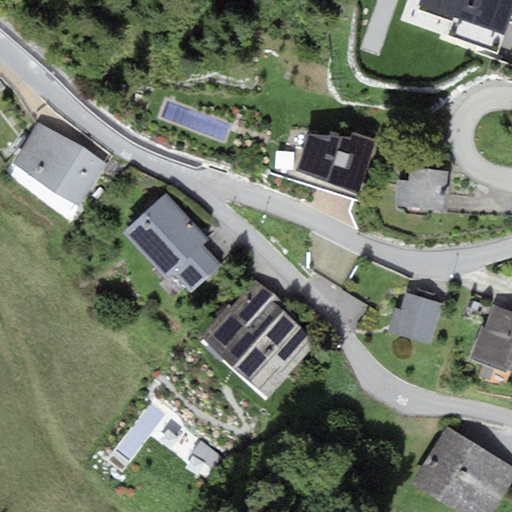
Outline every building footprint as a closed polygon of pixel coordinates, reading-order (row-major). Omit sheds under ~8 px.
[(511,0),(425,0),(425,2),(502,29),(511,0)] [(87,166),(35,129),(7,168),(59,205),(87,166)] [(369,152),(314,135),(300,179),(355,196),(369,152)] [(408,187),(391,185),(388,210),(437,217),(442,177),(410,173),(408,187)] [(200,245),(163,199),(121,233),(159,280),(166,275),(183,295),(213,271),(195,249),(200,245)] [(421,301),(412,298),(405,319),(448,333),(460,297),(426,286),(421,301)] [(251,288),(196,343),(256,403),(311,349),(251,288)] [(511,316),(486,307),(464,367),(511,384),(511,316)] [(489,511),(511,476),(511,474),(441,430),(405,488),(442,511),(489,511)]
